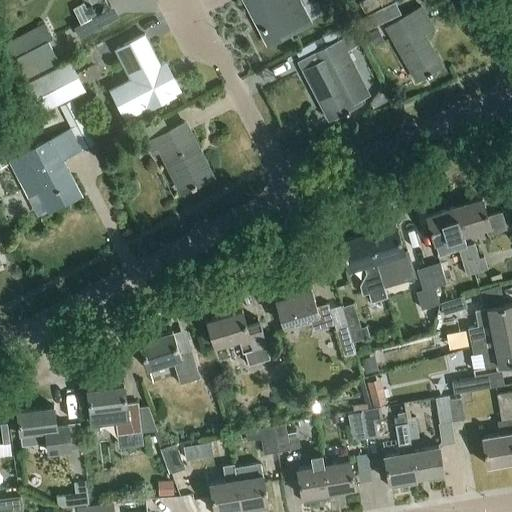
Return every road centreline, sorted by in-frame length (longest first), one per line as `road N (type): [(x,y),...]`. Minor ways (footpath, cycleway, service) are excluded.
road 1 (tertiary): [(0,346),(288,192)]
road 2 (tertiary): [(288,192),(511,90)]
road 3 (residential): [(288,192),(231,72),(180,0)]
